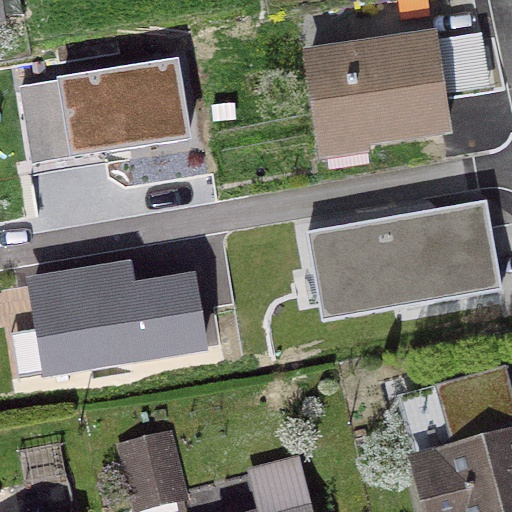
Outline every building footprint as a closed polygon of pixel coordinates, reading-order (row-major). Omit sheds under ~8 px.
[(436,135),(440,134),(426,45),(307,63),(319,147),(360,141),(361,146),(364,146),(364,144),(436,133),(436,135)] [(178,63),(20,88),(33,169),(191,144),(178,63)] [(486,201),(310,231),(324,321),(501,289),(486,201)] [(196,272),(35,297),(47,375),(209,350),(196,272)] [(444,445),(511,428),(511,387),(509,375),(431,394),(444,445)] [(511,511),(511,439),(441,459),(442,462),(412,470),(423,511),(511,511)] [(117,453),(132,510),(179,499),(164,441),(117,453)] [(250,478),(258,511),(303,511),(302,508),(301,508),(291,468),(250,478)]
